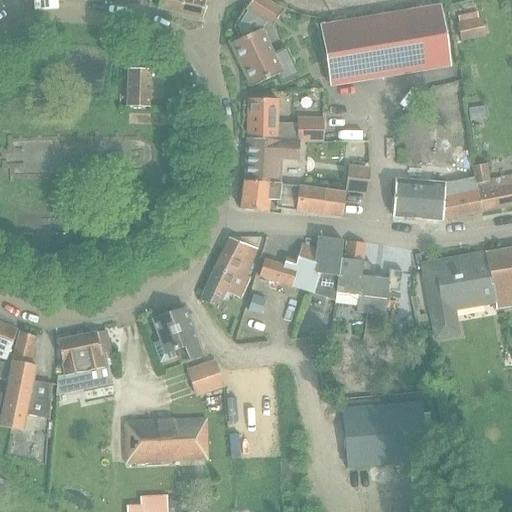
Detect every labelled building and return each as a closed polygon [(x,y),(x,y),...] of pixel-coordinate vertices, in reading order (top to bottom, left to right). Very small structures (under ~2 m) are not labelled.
[(159,0),(158,8),(183,14),(185,0),(159,0)] [(185,0),(183,14),(202,18),(205,0),(185,0)] [(288,48),(287,49),(275,54),(264,29),(268,21),(275,25),(283,9),(267,0),(251,0),(247,9),(249,10),(239,28),(243,39),(232,44),(252,87),(280,74),(283,81),(299,74),(288,48)] [(441,6),(319,26),(329,88),(452,68),(441,6)] [(481,19),(457,24),(461,41),(485,36),(481,19)] [(122,46),(121,57),(131,58),(131,46),(122,46)] [(128,69),(126,107),(149,108),(150,70),(128,69)] [(249,99),(247,138),(276,140),(282,141),(292,141),(292,125),(277,125),(278,100),(249,99)] [(323,117),(297,116),(297,142),(298,142),(322,143),(323,117)] [(247,138),(244,181),(244,182),(345,194),(345,193),(280,184),(282,160),(297,161),(298,142),(297,142),(282,141),(276,140),(247,138)] [(353,166),(373,167),(374,153),(354,152),(353,166)] [(474,166),(478,191),(482,211),(511,204),(511,174),(491,179),(487,163),(474,166)] [(347,179),(346,191),(366,193),(367,181),(368,171),(349,169),(347,179)] [(397,179),(394,214),(442,218),(482,211),(478,191),(462,194),(459,180),(444,183),(440,183),(397,179)] [(345,194),(244,182),(241,209),(267,213),(268,200),(277,201),(276,208),(342,218),(345,194)] [(264,257),(259,275),(314,292),(335,299),(336,293),(341,253),(342,241),(329,239),(317,237),(314,259),(299,255),(298,260),(285,256),(283,263),(267,258),(264,257)] [(228,238),(214,268),(200,300),(218,307),(225,291),(240,298),(249,277),(246,275),(256,249),(241,243),(241,244),(228,238)] [(335,299),(335,304),(357,307),(357,311),(356,313),(384,317),(384,315),(388,291),(399,292),(402,272),(389,270),(388,279),(361,275),(365,244),(348,242),(342,241),(341,253),(336,293),(335,299)] [(427,271),(423,271),(435,338),(458,334),(453,305),(494,298),(496,309),(498,308),(511,305),(511,248),(488,253),(426,264),(427,271)] [(252,294),(247,310),(260,314),(265,298),(252,294)] [(189,361),(202,356),(185,308),(152,320),(160,341),(153,344),(160,363),(179,356),(177,349),(184,347),(189,361)] [(299,312),(300,324),(317,322),(316,311),(299,312)] [(426,315),(414,317),(416,324),(428,321),(426,315)] [(0,407),(6,380),(7,381),(13,356),(7,354),(16,330),(4,326),(0,335),(0,359),(4,361),(3,364),(0,363),(0,407)] [(106,331),(57,341),(65,376),(80,373),(84,390),(112,384),(108,367),(107,359),(111,358),(106,331)] [(0,420),(0,426),(11,429),(22,432),(25,415),(49,420),(52,384),(51,384),(32,381),(36,366),(30,364),(37,337),(19,332),(13,356),(7,381),(8,381),(0,420)] [(214,360),(187,370),(197,397),(224,387),(214,360)] [(347,469),(426,462),(422,415),(421,402),(341,409),(347,469)] [(456,412),(448,413),(451,437),(459,436),(456,412)] [(430,414),(422,415),(426,462),(434,461),(430,414)] [(125,464),(208,460),(206,419),(124,423),(125,464)] [(141,504),(127,505),(126,511),(167,511),(167,495),(140,496),(141,504)]
